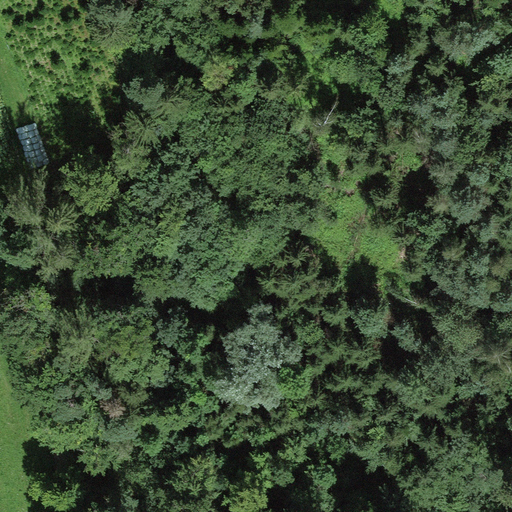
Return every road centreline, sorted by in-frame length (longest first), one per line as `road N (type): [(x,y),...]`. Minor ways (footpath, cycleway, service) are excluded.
road 1 (track): [(61,511),(0,298)]
road 2 (track): [(0,211),(24,172),(0,72)]
